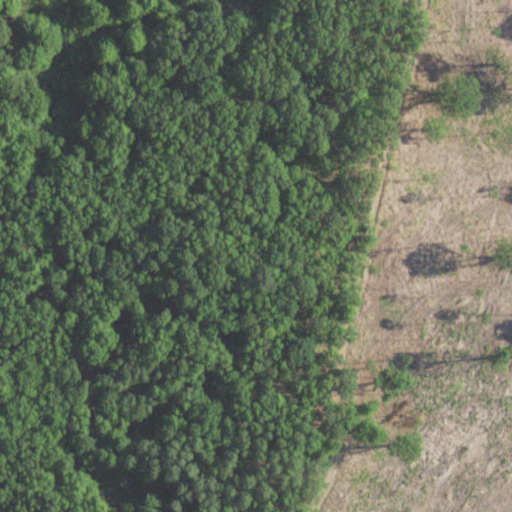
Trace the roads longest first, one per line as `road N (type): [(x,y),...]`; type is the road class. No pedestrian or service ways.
road 1 (track): [(337,365),(422,0)]
road 2 (track): [(310,511),(336,453),(337,365)]
